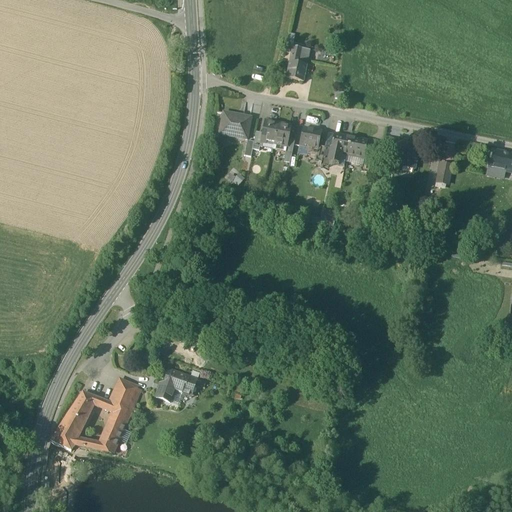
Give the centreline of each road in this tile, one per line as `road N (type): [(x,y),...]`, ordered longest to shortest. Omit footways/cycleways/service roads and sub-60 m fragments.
road 1 (secondary): [(30,511),(32,465),(60,376),(168,205),(188,139),(193,79)]
road 2 (residential): [(193,79),(511,149)]
